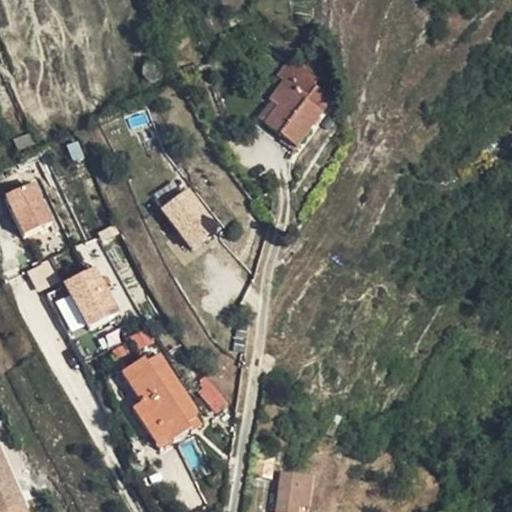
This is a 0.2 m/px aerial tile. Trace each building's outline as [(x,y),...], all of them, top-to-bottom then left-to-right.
[(279,114),(267,133),(297,154),(330,101),(318,92),(320,87),(299,73),(271,109),(279,114)] [(259,128),(267,133),(279,114),(271,109),(259,128)] [(2,195),(23,234),(55,218),(34,179),(2,195)] [(160,206),(191,250),(221,230),(190,185),(160,206)] [(69,275),(82,326),(116,318),(103,266),(69,275)] [(69,294),(56,300),(71,332),(84,326),(69,294)] [(170,447),(201,430),(193,417),(203,413),(203,414),(208,411),(176,354),(164,361),(160,355),(138,368),(155,398),(145,403),(170,447)] [(193,417),(201,430),(210,425),(203,414),(203,413),(193,417)] [(0,454),(0,508),(21,500),(0,454)] [(483,470),(478,483),(494,489),(499,476),(483,470)] [(494,489),(478,483),(475,482),(467,501),(486,510),(494,489)] [(305,511),(309,489),(277,484),(273,511),(305,511)] [(484,511),(486,510),(467,501),(462,511),(484,511)]
